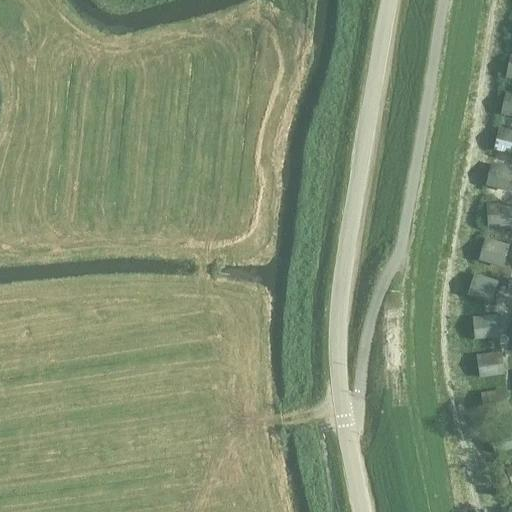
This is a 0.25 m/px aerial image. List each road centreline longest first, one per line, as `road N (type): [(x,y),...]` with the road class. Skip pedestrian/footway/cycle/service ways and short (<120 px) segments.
road 1 (unclassified): [(361,511),(342,413),(337,325),(392,0)]
road 2 (track): [(0,465),(141,457),(245,432)]
road 3 (track): [(200,511),(245,432),(355,409)]
